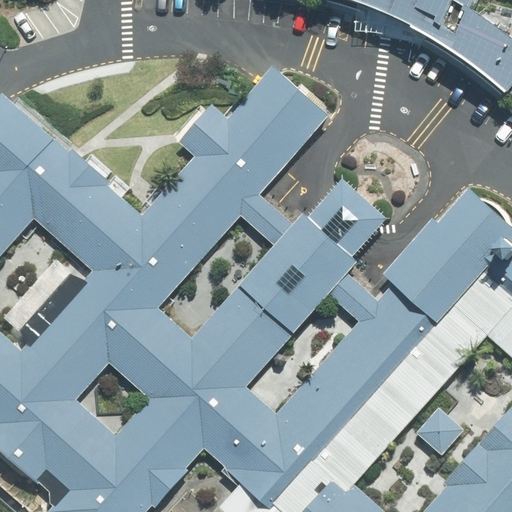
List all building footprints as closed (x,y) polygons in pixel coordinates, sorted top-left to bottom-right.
[(19,0),(0,0),(0,8),(20,1),(19,0)] [(511,32),(483,12),(488,0),(341,0),(357,7),(383,18),(387,19),(415,31),(424,36),(454,53),(493,78),(511,90),(511,32)] [(383,18),(357,7),(355,31),(384,34),(385,34),(403,40),(420,46),(424,36),(415,31),(387,19),(383,18)] [(0,126),(0,436),(55,486),(31,511),(146,511),(197,457),(257,511),(511,511),(511,286),(475,327),(511,360),(511,403),(412,511),(370,511),(312,458),(511,240),(511,237),(469,198),(270,415),(239,387),(355,261),(351,258),(328,237),(307,218),(304,215),(186,343),(155,316),(331,124),(283,81),(237,131),(218,114),(181,154),(189,162),(153,202),(133,224),(11,114),(0,126)] [(342,179),(307,218),(328,237),(351,258),(386,218),(342,179)] [(465,428),(443,407),(420,432),(443,453),(465,428)]
